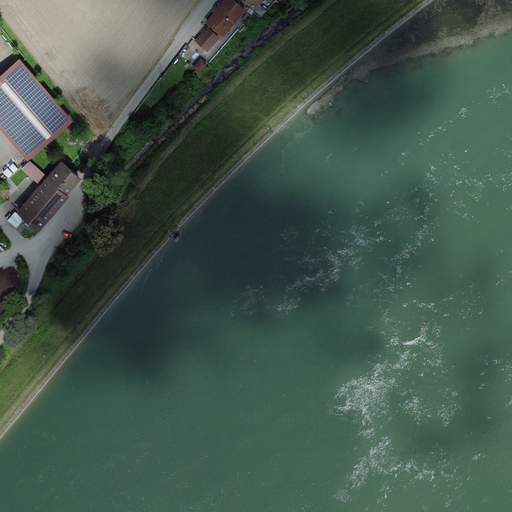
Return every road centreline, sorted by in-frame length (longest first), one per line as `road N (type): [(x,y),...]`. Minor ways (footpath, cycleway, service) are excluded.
road 1 (track): [(402,0),(176,205),(0,411)]
road 2 (residential): [(0,337),(27,303),(33,254),(99,148),(215,0)]
